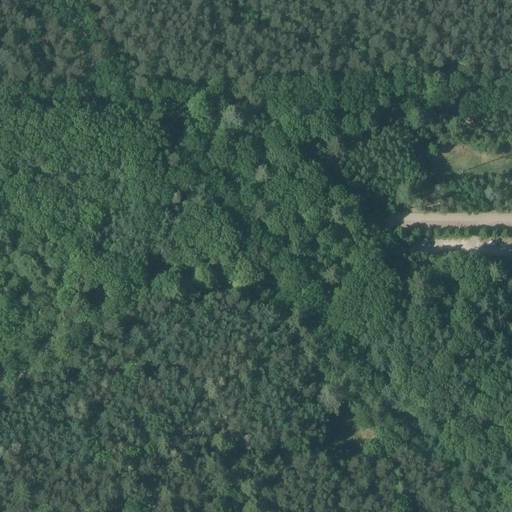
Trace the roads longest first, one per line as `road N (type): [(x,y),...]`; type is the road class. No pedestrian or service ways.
road 1 (track): [(459,511),(428,454),(57,0)]
road 2 (track): [(511,297),(385,305),(236,281),(163,282),(132,293),(0,378)]
